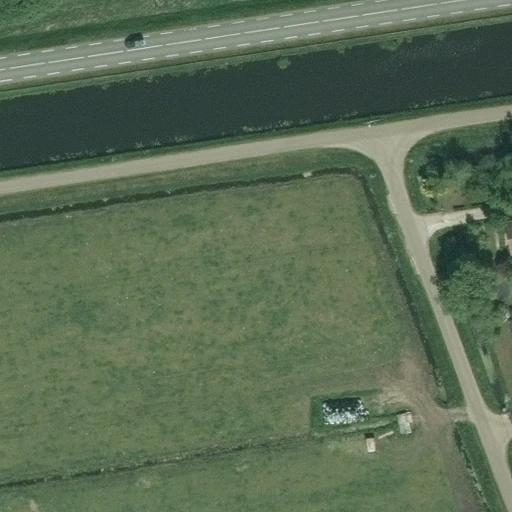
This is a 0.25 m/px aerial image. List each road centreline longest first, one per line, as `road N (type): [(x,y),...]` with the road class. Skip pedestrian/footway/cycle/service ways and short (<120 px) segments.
road 1 (primary): [(472,0),(0,71)]
road 2 (unclassified): [(511,503),(391,179),(382,131)]
road 3 (unclassified): [(0,188),(382,131)]
road 4 (unclassified): [(382,131),(511,112)]
